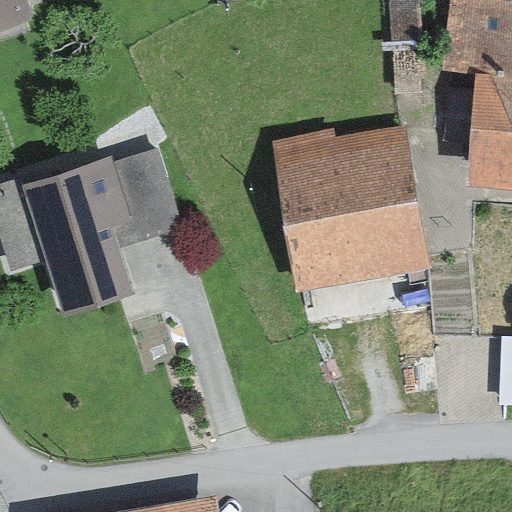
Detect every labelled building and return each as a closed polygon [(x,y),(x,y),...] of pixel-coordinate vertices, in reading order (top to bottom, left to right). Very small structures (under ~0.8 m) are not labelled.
[(0,0),(0,22),(29,14),(24,0),(0,0)] [(511,0),(445,0),(438,65),(481,69),(468,185),(511,189),(511,0)] [(426,270),(401,133),(331,146),(328,133),(270,144),(297,293),(426,270)] [(182,232),(159,152),(109,166),(105,153),(0,183),(0,245),(7,271),(45,260),(59,309),(131,288),(120,249),(182,232)] [(511,343),(501,343),(499,404),(511,404),(511,343)] [(217,511),(216,497),(100,511),(217,511)]
